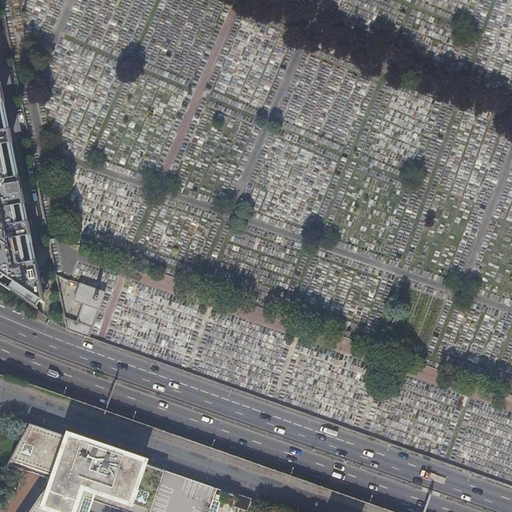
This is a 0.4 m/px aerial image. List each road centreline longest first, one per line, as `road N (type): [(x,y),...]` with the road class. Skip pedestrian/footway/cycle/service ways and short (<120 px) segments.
road 1 (trunk): [(511,504),(32,333)]
road 2 (trunk): [(70,382),(451,511)]
road 3 (tertiary): [(0,394),(341,511)]
